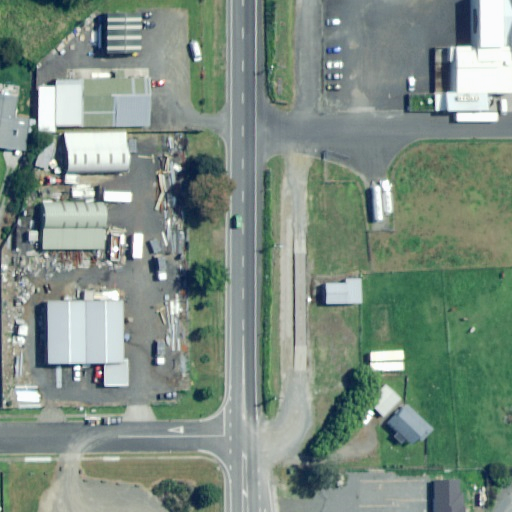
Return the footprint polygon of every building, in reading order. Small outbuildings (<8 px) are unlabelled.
[(511,0),(452,0),(453,54),(428,54),(428,123),(492,123),(492,70),(511,69),(511,0)] [(124,29),(89,29),(90,66),(124,66),(124,29)] [(139,89),(43,91),(44,140),(140,138),(139,89)] [(11,98),(0,96),(0,148),(23,150),(26,119),(9,117),(11,98)] [(115,145),(53,146),(53,183),(115,182),(115,145)] [(91,208),(22,209),(23,258),(92,256),(91,208)] [(356,303),(356,279),(341,279),(341,283),(320,283),(320,303),(356,303)] [(106,314),(33,315),(34,374),(107,373),(106,314)] [(396,398),(380,384),(365,403),(380,416),(396,398)] [(424,425),(401,405),(384,424),(407,445),(424,425)]
